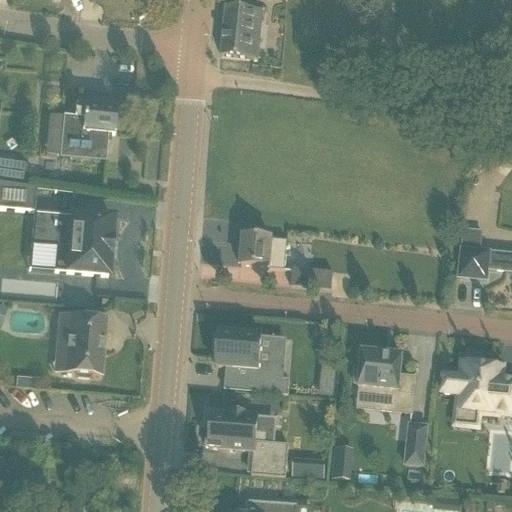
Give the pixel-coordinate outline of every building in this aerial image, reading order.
[(263,14),(226,10),(221,58),(258,61),(263,14)] [(91,106),(91,110),(75,109),(74,120),(63,119),(59,159),(105,164),(108,136),(114,137),(117,113),(107,112),(108,107),(91,106)] [(0,185),(26,189),(29,167),(0,162),(0,185)] [(0,211),(34,215),(36,191),(0,185),(0,211)] [(59,274),(107,278),(112,222),(81,219),(81,223),(66,222),(66,221),(33,219),(31,248),(61,251),(59,274)] [(287,243),(243,239),(242,254),(239,254),(238,265),(241,265),(241,268),(285,272),(287,243)] [(462,251),(459,279),(487,282),(489,254),(462,251)] [(333,274),(293,270),(291,289),(331,293),(333,274)] [(89,382),(92,377),(101,378),(106,322),(69,319),(64,375),(74,376),(77,381),(89,382)] [(253,372),(251,395),(289,397),(290,381),(284,381),(285,367),(260,365),(262,338),(219,335),(218,340),(215,340),(214,353),(217,353),(216,369),(253,372)] [(402,359),(362,355),(361,371),(355,371),(354,385),(359,386),(359,390),(378,392),(376,412),(412,416),(416,380),(400,379),(402,359)] [(498,416),(511,417),(511,382),(501,381),(502,369),(495,368),(495,374),(484,372),(484,367),(463,365),(461,381),(445,379),(443,396),(459,397),(458,413),(497,417),(498,416)] [(333,400),(335,385),(320,383),(319,398),(333,400)] [(211,433),(207,432),(206,449),(209,450),(209,451),(254,453),(251,478),(286,481),(288,448),(266,446),(267,435),(249,434),(251,418),(227,416),(227,419),(212,417),(211,433)] [(405,467),(423,469),(427,430),(410,428),(405,467)] [(353,481),(353,450),(334,449),(333,481),(353,481)] [(323,481),(324,465),(294,462),(292,479),(323,481)] [(461,511),(463,500),(453,499),(451,511),(461,511)] [(494,511),(495,504),(487,503),(485,511),(494,511)]
